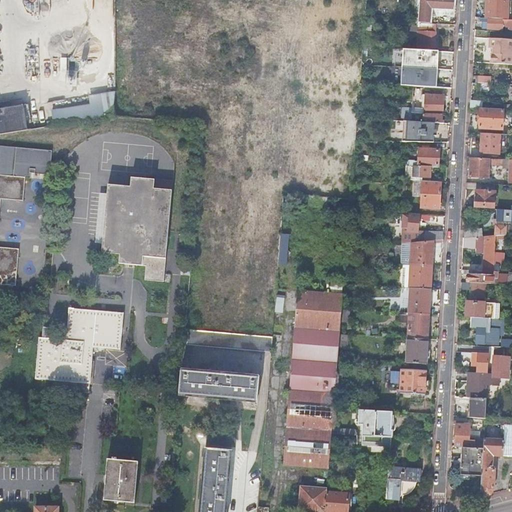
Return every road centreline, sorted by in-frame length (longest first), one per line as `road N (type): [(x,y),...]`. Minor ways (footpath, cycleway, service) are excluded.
road 1 (residential): [(465,0),(437,511)]
road 2 (unknown): [(288,0),(283,41),(262,73),(245,269)]
